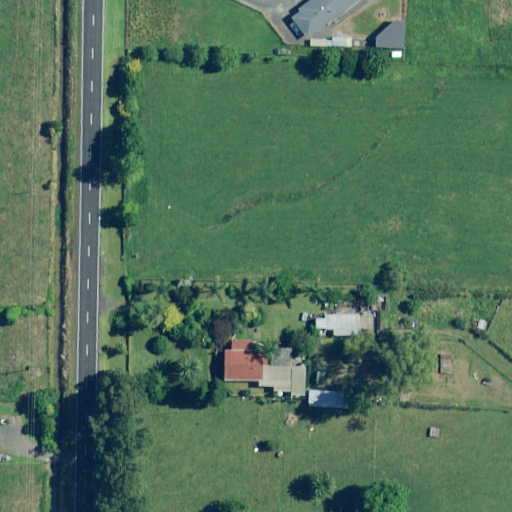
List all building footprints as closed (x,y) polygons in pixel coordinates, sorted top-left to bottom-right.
[(357,0),(309,0),(289,16),(306,38),(357,0)] [(402,48),(403,24),(377,22),(376,47),(402,48)] [(332,335),(357,336),(358,329),(375,330),(376,317),(315,314),(315,329),(332,330),(332,335)] [(290,395),(290,366),(290,348),(252,347),(252,339),(224,338),(224,381),(257,381),(257,386),(273,386),(273,395),(290,395)] [(451,354),(441,353),(440,373),(450,374),(451,354)] [(290,366),(290,395),(304,395),(305,366),(290,366)] [(326,370),(318,369),(316,383),(324,384),(326,370)] [(347,393),(309,390),(308,406),(345,409),(347,393)]
